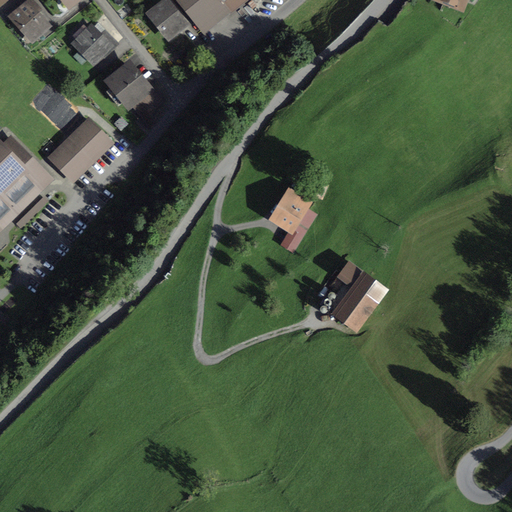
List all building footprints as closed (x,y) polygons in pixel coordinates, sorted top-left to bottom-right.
[(60,0),(68,9),(80,0),(60,0)] [(169,0),(162,0),(147,13),(169,39),(189,23),(169,0)] [(199,0),(209,13),(221,3),(229,13),(245,0),(199,0)] [(31,1),(13,16),(33,39),(48,26),(37,14),(40,12),(31,1)] [(92,30),(78,44),(94,60),(106,48),(109,51),(116,44),(105,33),(100,38),(92,30)] [(111,81),(130,104),(132,103),(143,116),(163,100),(152,86),(148,89),(129,66),(111,81)] [(72,181),(111,143),(88,119),(49,157),(72,181)] [(0,136),(0,230),(55,178),(12,132),(3,140),(0,136)] [(315,180),(310,191),(323,197),(328,186),(315,180)] [(276,219),(293,229),(284,243),(294,250),(315,216),(304,210),(308,204),(291,194),(276,219)] [(383,289),(366,277),(339,313),(356,325),(383,289)]
